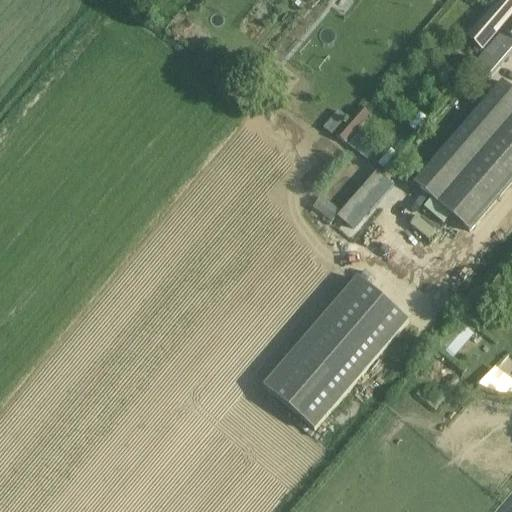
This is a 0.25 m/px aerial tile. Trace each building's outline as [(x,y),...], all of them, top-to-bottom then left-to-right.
[(511,19),(511,0),(500,0),(467,40),(483,54),(511,19)] [(511,24),(503,36),(475,69),(490,82),(511,55),(511,24)] [(262,67),(252,82),(270,97),(280,82),(262,67)] [(511,92),(501,84),(414,185),(470,233),(511,184),(511,92)] [(309,98),(305,103),(311,108),(315,103),(309,98)] [(333,139),(345,147),(371,116),(360,107),(333,139)] [(338,113),(324,130),(332,137),(347,120),(338,113)] [(356,137),(348,147),(366,161),(374,151),(356,137)] [(376,173),(338,219),(356,234),(394,188),(376,173)] [(320,199),(313,210),(332,224),(340,213),(320,199)] [(359,281),(264,391),(314,435),(407,323),(359,281)] [(434,350),(430,355),(437,361),(442,356),(434,350)]
